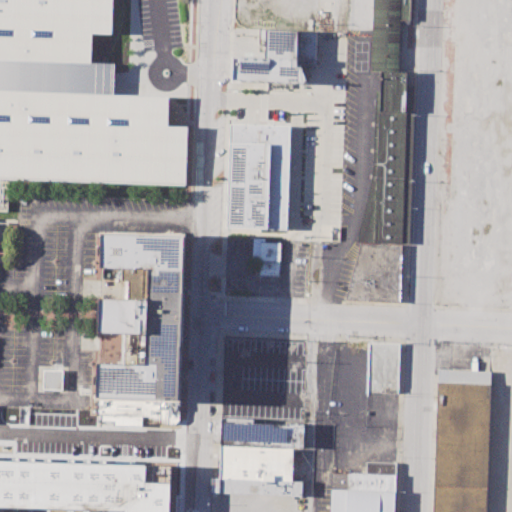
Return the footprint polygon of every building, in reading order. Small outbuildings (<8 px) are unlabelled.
[(0,0),(0,178),(185,184),(187,126),(170,126),(170,96),(114,94),(115,63),(91,62),(93,33),(111,34),(112,0),(0,0)] [(360,242),(357,243),(358,231),(372,173),(375,71),(370,71),(372,0),(410,0),(410,20),(400,20),(398,71),(407,72),(406,85),(413,85),(408,244),(402,244),(360,242)] [(231,55),(264,57),(265,29),(316,32),(316,66),(300,65),(308,84),(230,80),(231,55)] [(229,124),(289,126),(286,229),(226,227),(229,124)] [(96,399),(181,401),(186,234),(103,231),(101,269),(149,270),(148,298),(100,297),(99,333),(140,334),(139,341),(146,341),(145,364),(97,362),(96,399)] [(278,275),(280,242),(265,242),(265,238),(253,238),(252,260),(260,260),(259,274),(278,275)] [(360,242),(402,244),(400,302),(345,300),(360,242)] [(368,342),(366,392),(397,393),(399,343),(368,342)] [(42,389),(62,390),(62,370),(43,369),(42,389)] [(433,511),(438,369),(491,371),(486,511),(433,511)] [(96,399),(95,414),(95,423),(174,425),(180,419),(181,401),(96,399)] [(221,417),(220,445),(293,448),(303,448),(304,423),(256,421),(256,418),(221,417)] [(0,511),(0,437),(177,441),(177,511),(0,511)] [(219,478),(220,445),(293,448),(292,480),(219,478)] [(366,461),(366,473),(395,475),(396,463),(366,461)] [(331,472),(331,489),(394,492),(395,475),(366,473),(331,472)] [(219,478),(219,492),(301,495),(301,481),(292,480),(219,478)] [(330,511),(331,489),(394,492),(393,511),(330,511)]
